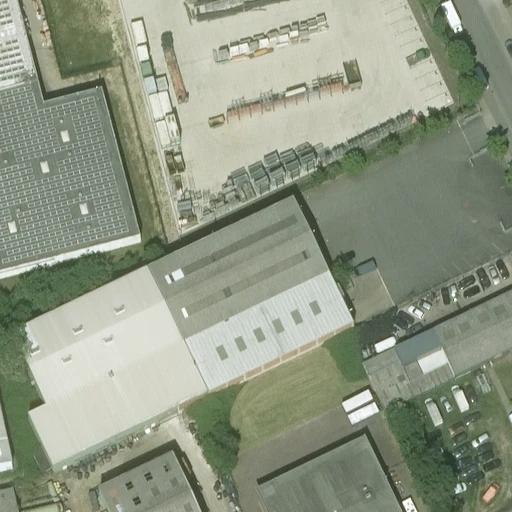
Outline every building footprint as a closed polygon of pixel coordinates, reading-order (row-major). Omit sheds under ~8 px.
[(0,0),(0,279),(140,244),(102,96),(44,111),(15,0),(0,0)] [(292,205),(146,276),(182,349),(328,278),(292,205)] [(345,217),(325,226),(336,250),(356,241),(345,217)] [(360,249),(336,260),(343,273),(366,262),(360,249)] [(146,276),(11,343),(45,414),(28,423),(52,475),(207,401),(182,349),(146,276)] [(182,349),(207,401),(355,327),(328,278),(182,349)] [(511,295),(430,334),(443,363),(452,381),(511,352),(511,295)] [(408,403),(452,381),(443,363),(399,386),(408,403)] [(0,417),(0,471),(11,469),(0,417)] [(400,511),(370,449),(257,503),(260,511),(400,511)] [(196,511),(172,460),(96,496),(102,511),(196,511)] [(15,511),(11,492),(0,494),(0,511),(15,511)]
